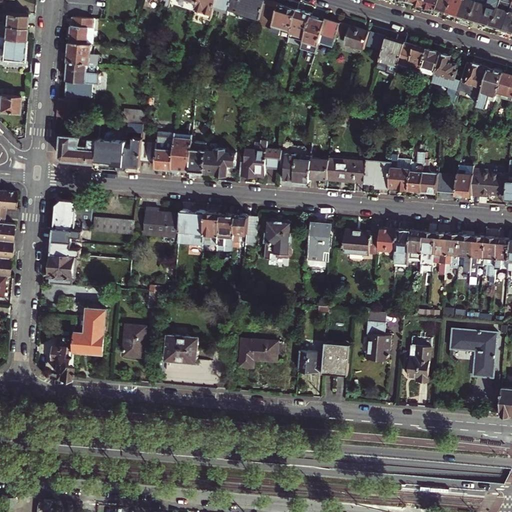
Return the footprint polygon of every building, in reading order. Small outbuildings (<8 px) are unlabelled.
[(213,14),(216,0),(198,0),(198,2),(196,8),(213,14)] [(216,0),(213,14),(227,18),(230,9),(232,0),(216,0)] [(232,0),(230,9),(237,10),(236,11),(260,18),(266,0),(232,0)] [(274,28),(275,24),(282,4),(268,0),(266,0),(260,18),(259,24),(274,28)] [(437,9),(439,0),(425,0),(424,5),(437,9)] [(448,12),(452,0),(439,0),(437,9),(448,12)] [(460,16),(464,0),(452,0),(448,12),(460,16)] [(464,0),(460,16),(471,19),(476,1),(471,0),(464,0)] [(482,22),(489,0),(481,0),(481,3),(476,1),(471,19),(482,22)] [(493,26),(501,1),(498,0),(489,0),(482,22),(493,26)] [(505,29),(511,6),(511,0),(501,0),(501,1),(493,26),(505,29)] [(282,4),(275,24),(289,29),(289,32),(291,33),(299,9),(282,4)] [(312,13),(299,9),(291,33),(291,35),(304,40),(311,17),(312,13)] [(8,11),(7,23),(28,25),(29,12),(8,11)] [(72,16),(70,41),(87,42),(89,27),(94,27),(95,18),(72,16)] [(326,21),(311,17),(304,40),(302,48),(316,53),(319,44),(326,21)] [(337,35),(341,22),(327,17),(326,21),(319,44),(333,48),(337,35)] [(341,22),(337,35),(348,38),(346,42),(365,48),(371,30),(341,22)] [(6,34),(6,36),(27,38),(28,25),(7,23),(6,31),(6,34)] [(367,45),(381,50),(386,35),(372,31),(367,45)] [(27,38),(6,36),(5,46),(0,45),(0,57),(25,60),(27,38)] [(406,43),(387,38),(378,66),(397,72),(400,63),(406,43)] [(87,42),(70,41),(68,60),(91,62),(91,61),(93,61),(94,55),(91,55),(93,42),(87,42)] [(406,41),(406,43),(400,63),(410,66),(415,67),(413,74),(420,76),(421,71),(428,48),(406,41)] [(442,52),(428,48),(421,71),(435,75),(442,52)] [(442,52),(435,75),(434,80),(450,85),(460,88),(461,85),(463,79),(456,77),(459,69),(456,68),(457,63),(449,61),(451,55),(442,52)] [(91,62),(68,60),(65,98),(57,97),(56,114),(73,116),(76,95),(92,97),(93,81),(99,82),(100,71),(97,71),(98,63),(91,62)] [(461,85),(482,91),(490,66),(473,61),(472,63),(468,61),(463,79),(461,85)] [(490,66),(482,91),(479,100),(478,104),(488,107),(490,99),(492,92),(497,94),(499,90),(505,70),(490,66)] [(219,69),(216,80),(224,81),(226,71),(219,69)] [(511,94),(511,72),(505,70),(499,90),(511,94)] [(458,93),(460,88),(450,85),(439,122),(449,124),(458,93)] [(458,93),(479,100),(482,91),(461,85),(460,88),(458,93)] [(511,94),(499,90),(497,94),(497,95),(511,99),(511,94)] [(23,94),(0,92),(0,106),(2,107),(1,111),(21,113),(23,94)] [(288,93),(288,100),(297,101),(298,95),(288,93)] [(132,122),(145,123),(147,109),(126,108),(126,121),(129,122),(132,122)] [(113,130),(114,120),(101,119),(100,130),(113,130)] [(144,141),(145,123),(132,122),(129,122),(128,131),(135,131),(134,137),(134,146),(127,145),(125,164),(141,165),(142,161),(144,141)] [(79,124),(70,137),(63,137),(61,155),(65,159),(97,162),(97,158),(99,137),(78,135),(79,124)] [(173,168),(191,170),(193,147),(194,137),(176,136),(175,144),(173,168)] [(125,164),(127,145),(127,140),(99,137),(97,158),(114,159),(114,163),(125,164)] [(266,172),(267,166),(268,148),(269,140),(263,140),(262,150),(247,149),(246,160),(247,160),(247,162),(241,161),(240,175),(254,175),(255,171),(266,172)] [(144,141),(142,161),(157,162),(158,147),(159,143),(144,141)] [(157,162),(156,167),(173,168),(175,144),(168,143),(167,148),(158,147),(157,162)] [(193,147),(191,170),(206,171),(206,170),(208,148),(193,147)] [(227,148),(218,147),(218,149),(208,148),(206,170),(219,171),(219,172),(228,173),(229,162),(236,162),(237,152),(227,151),(227,148)] [(268,148),(267,166),(281,167),(283,149),(268,148)] [(413,166),(410,189),(423,190),(426,158),(426,152),(419,151),(418,161),(413,160),(413,166)] [(311,176),(313,156),(313,154),(311,154),(297,153),(288,152),(286,178),(311,180),(311,176)] [(329,178),(331,158),(313,156),(311,176),(329,178)] [(331,158),(329,178),(366,181),(368,161),(331,158)] [(399,166),(413,166),(413,160),(399,158),(399,162),(399,166)] [(430,158),(426,158),(423,190),(437,191),(439,174),(439,172),(431,171),(429,168),(430,158)] [(368,161),(366,181),(377,182),(377,186),(390,187),(393,163),(368,160),(368,161)] [(390,187),(410,189),(413,166),(399,166),(399,162),(393,161),(393,163),(390,187)] [(475,172),(475,164),(460,163),(459,176),(457,192),(473,194),(475,172)] [(490,193),(507,194),(509,175),(475,172),(473,194),(489,196),(490,193)] [(459,176),(439,174),(437,191),(457,192),(459,176)] [(21,193),(20,193),(0,190),(0,217),(5,218),(7,207),(20,208),(21,193)] [(93,215),(94,201),(63,199),(57,204),(55,227),(84,229),(91,230),(92,224),(77,223),(77,220),(80,220),(80,215),(85,215),(85,214),(93,215)] [(145,233),(181,236),(182,212),(160,210),(160,207),(147,206),(145,233)] [(183,209),(182,212),(181,236),(180,242),(205,243),(205,242),(208,211),(183,209)] [(220,243),(223,212),(208,211),(205,242),(220,243)] [(228,236),(236,236),(238,214),(223,212),(220,243),(220,248),(227,249),(227,242),(228,236)] [(248,239),(250,215),(238,214),(236,236),(236,240),(243,241),(243,239),(248,239)] [(259,215),(250,215),(248,239),(247,258),(256,259),(259,215)] [(94,230),(101,230),(108,231),(135,233),(136,219),(95,216),(94,230)] [(269,241),(267,257),(271,258),(272,252),(279,253),(279,255),(290,256),(294,253),(293,248),(291,245),(293,243),(294,231),(292,231),(293,220),(291,220),(290,218),(286,217),(285,219),(278,218),(277,216),(272,216),(271,218),(270,217),(269,230),(267,230),(267,241),(269,241)] [(0,239),(17,241),(18,223),(0,221),(0,239)] [(333,222),(313,221),(310,257),(330,258),(331,247),(325,246),(327,235),(332,235),(333,222)] [(345,251),(381,254),(381,247),(383,227),(373,226),(372,231),(347,228),(345,251)] [(84,229),(55,227),(54,239),(74,241),(74,236),(83,236),(84,229)] [(401,228),(383,227),(381,247),(399,249),(401,228)] [(413,229),(401,228),(399,249),(397,265),(410,266),(411,259),(413,229)] [(425,230),(413,229),(411,259),(413,259),(413,258),(420,258),(420,260),(423,260),(425,230)] [(438,231),(425,230),(423,260),(422,263),(435,264),(435,261),(436,252),(438,231)] [(441,273),(447,274),(450,232),(438,231),(436,252),(443,253),(442,261),(441,273)] [(450,232),(447,274),(453,274),(453,265),(460,266),(460,264),(463,233),(450,232)] [(476,234),(463,233),(460,264),(467,264),(466,270),(472,270),(476,234)] [(476,234),(472,270),(472,274),(477,275),(479,265),(480,255),(485,256),(487,235),(476,234)] [(497,275),(497,267),(500,236),(487,235),(485,256),(485,263),(492,264),(491,275),(497,275)] [(511,237),(500,236),(497,267),(510,268),(511,239),(511,237)] [(0,256),(15,257),(17,241),(0,239),(0,256)] [(54,239),(53,252),(76,254),(81,254),(82,247),(73,247),(74,241),(54,239)] [(76,254),(53,252),(50,282),(74,284),(76,254)] [(0,273),(13,275),(15,257),(0,256),(0,273)] [(161,291),(151,290),(149,306),(159,307),(161,291)] [(75,346),(75,350),(105,352),(109,308),(89,306),(87,331),(77,330),(75,346)] [(373,309),(372,320),(387,321),(388,311),(373,309)] [(371,331),(369,356),(391,358),(393,334),(387,333),(388,321),(387,321),(372,320),(370,320),(369,331),(371,331)] [(148,325),(127,323),(124,354),(145,356),(148,325)] [(499,331),(455,327),(453,347),(477,349),(475,374),(495,376),(499,331)] [(201,335),(170,332),(167,358),(199,361),(201,335)] [(280,339),(244,337),(241,365),(255,366),(256,358),(278,360),(280,339)] [(350,373),(352,343),(328,340),(326,356),(325,371),(350,373)] [(413,343),(410,374),(420,374),(420,379),(430,380),(432,345),(413,343)] [(73,370),(75,350),(75,346),(58,345),(58,355),(60,355),(59,374),(73,375),(73,370)] [(300,369),(325,371),(326,356),(319,355),(319,350),(302,348),(300,369)] [(511,412),(511,385),(504,385),(502,412),(511,412)] [(3,506),(14,507),(15,496),(4,495),(3,506)] [(56,499),(45,498),(44,509),(55,510),(56,499)]
